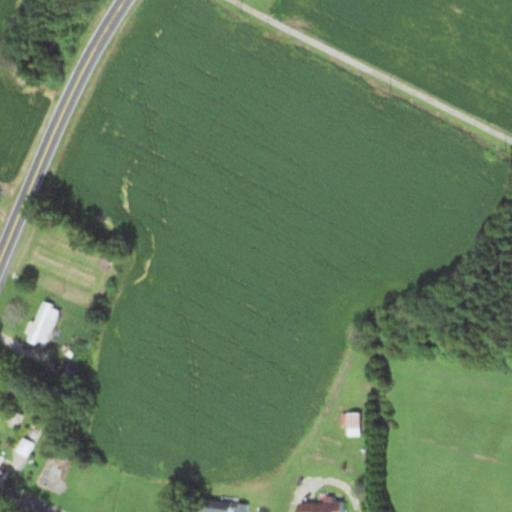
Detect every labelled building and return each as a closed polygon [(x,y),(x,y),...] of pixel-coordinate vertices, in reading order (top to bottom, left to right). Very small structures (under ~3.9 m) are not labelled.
[(0,132),(9,115),(0,110),(0,132)] [(23,339),(33,343),(35,339),(44,343),(58,308),(39,300),(23,339)] [(357,412),(344,412),(344,435),(357,435),(357,412)] [(24,456),(31,442),(21,437),(14,451),(24,456)] [(191,511),(245,511),(247,505),(194,497),(191,511)] [(341,511),(341,500),(295,502),(295,511),(341,511)]
